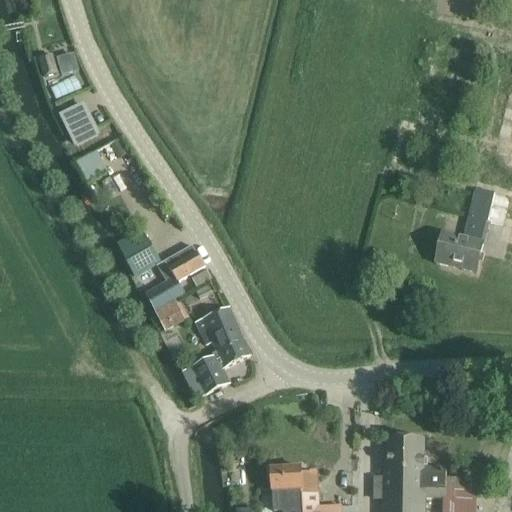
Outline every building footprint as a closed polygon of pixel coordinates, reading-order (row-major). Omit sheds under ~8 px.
[(39,61),(44,78),(57,74),(53,57),(39,61)] [(84,107),(61,118),(75,147),(98,136),(84,107)] [(100,154),(91,159),(98,172),(107,167),(100,154)] [(495,195),(476,191),(463,242),(442,238),(440,245),(436,265),(454,269),(454,266),(462,268),(461,271),(477,274),(489,225),(488,225),(495,195)] [(179,297),(172,285),(177,282),(178,284),(206,268),(192,247),(157,268),(167,285),(147,297),(155,311),(179,297)] [(139,274),(159,262),(151,248),(131,260),(139,274)] [(170,303),(157,312),(163,322),(176,315),(175,312),(179,310),(175,302),(171,304),(170,303)] [(222,371),(250,358),(229,310),(198,324),(208,346),(213,344),(220,357),(194,369),(206,395),(228,385),(222,371)] [(384,473),(383,488),(378,488),(378,500),(383,500),(382,511),(425,511),(425,500),(475,501),(476,483),(446,483),(447,469),(424,469),(425,441),(386,440),(385,473),(384,473)] [(246,446),(234,448),(236,459),(248,457),(246,446)] [(342,511),(342,508),(319,509),(317,475),(301,476),(301,469),(272,470),(273,493),(274,511),(286,511),(290,511),(342,511)]
